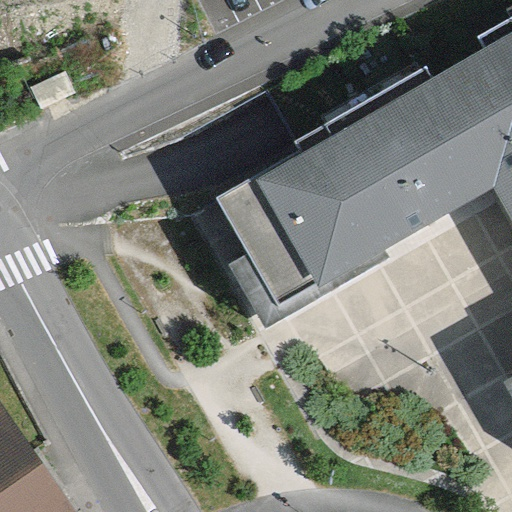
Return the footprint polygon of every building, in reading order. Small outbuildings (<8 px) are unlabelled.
[(511,23),(484,40),(497,62),(445,92),(437,78),(357,123),(352,114),(300,144),(305,152),(222,200),(279,300),(361,254),(410,226),(415,235),(499,187),(508,182),(511,188),(511,23)] [(68,71),(33,87),(43,107),(77,90),(68,71)] [(511,188),(508,182),(499,187),(511,208),(511,188)] [(361,254),(366,263),(415,235),(410,226),(361,254)] [(62,511),(0,421),(0,511),(62,511)]
